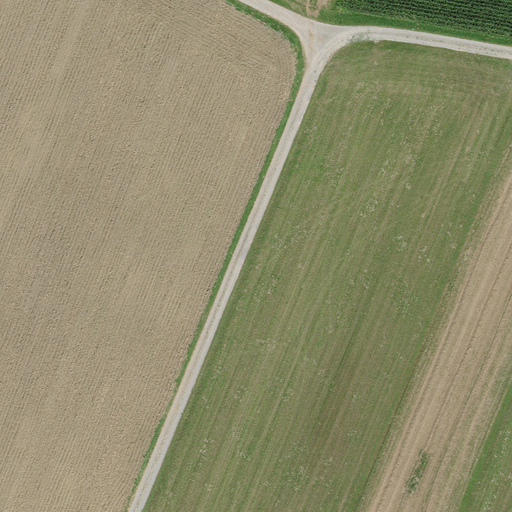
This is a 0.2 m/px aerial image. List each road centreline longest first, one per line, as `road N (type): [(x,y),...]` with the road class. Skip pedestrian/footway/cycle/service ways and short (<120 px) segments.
road 1 (track): [(325,40),(135,511)]
road 2 (track): [(511,54),(398,36),(325,40),(246,0)]
